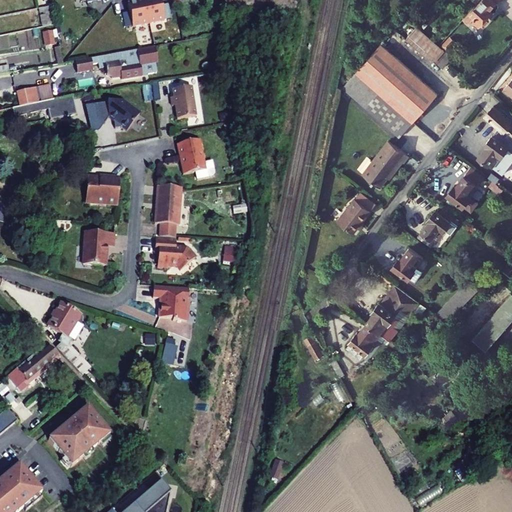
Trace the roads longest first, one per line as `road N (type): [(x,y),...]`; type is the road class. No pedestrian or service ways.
road 1 (residential): [(0,273),(102,302),(121,297),(129,280),(137,152)]
road 2 (residential): [(366,240),(511,54)]
